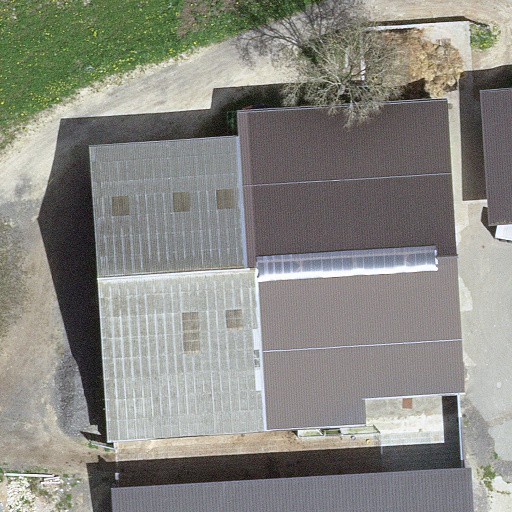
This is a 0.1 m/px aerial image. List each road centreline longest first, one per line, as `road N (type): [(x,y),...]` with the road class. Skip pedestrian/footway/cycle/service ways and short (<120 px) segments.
road 1 (track): [(511,452),(0,454)]
road 2 (track): [(380,0),(282,32),(0,192)]
